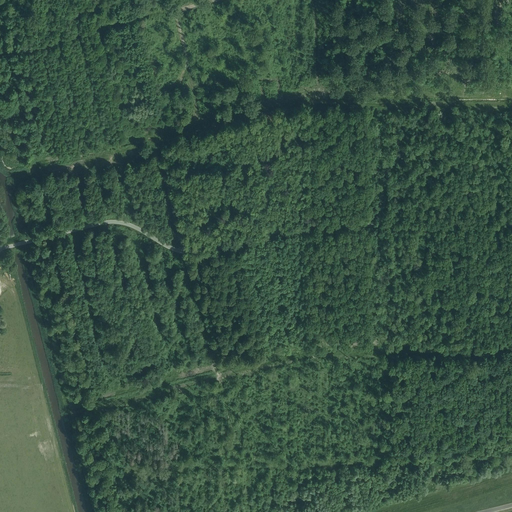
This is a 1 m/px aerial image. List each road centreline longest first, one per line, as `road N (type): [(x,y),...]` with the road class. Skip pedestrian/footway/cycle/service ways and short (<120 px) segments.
road 1 (unclassified): [(0,248),(116,221),(188,252),(312,225),(511,224)]
road 2 (track): [(173,8),(185,66),(156,133),(182,251)]
